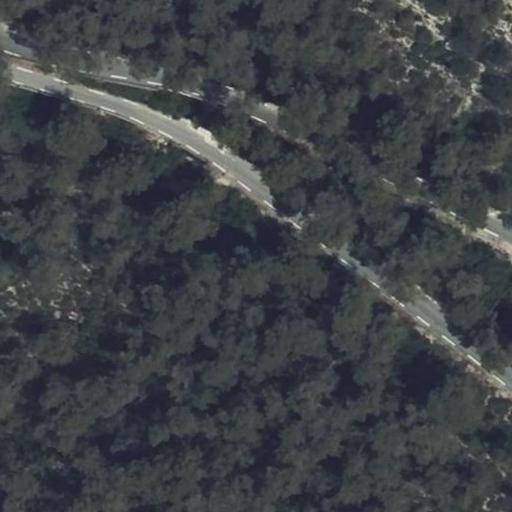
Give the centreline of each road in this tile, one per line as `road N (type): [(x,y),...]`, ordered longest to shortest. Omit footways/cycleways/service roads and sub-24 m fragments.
road 1 (tertiary): [(511,376),(230,159),(149,118),(0,67)]
road 2 (tertiary): [(0,29),(49,50),(266,107),(511,228)]
